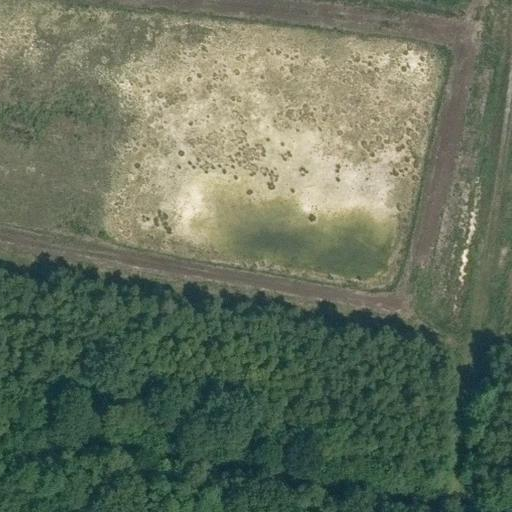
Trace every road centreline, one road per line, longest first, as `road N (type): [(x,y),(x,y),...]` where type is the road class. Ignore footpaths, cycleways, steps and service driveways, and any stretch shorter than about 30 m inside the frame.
road 1 (track): [(511,511),(0,417)]
road 2 (track): [(446,499),(463,420),(473,291),(511,99)]
